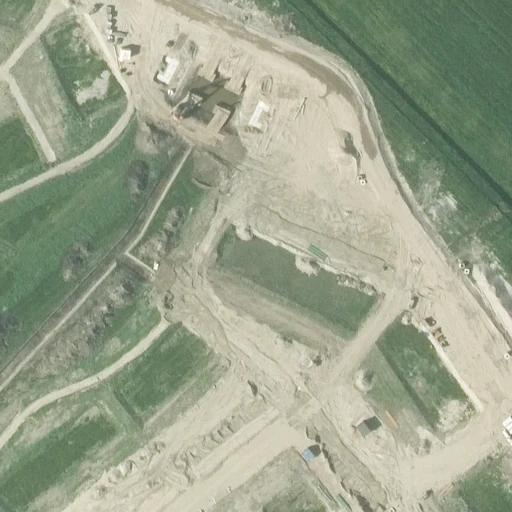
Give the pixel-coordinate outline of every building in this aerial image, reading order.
[(0,0),(0,15),(4,17),(9,0),(0,0)] [(9,0),(4,17),(26,23),(33,0),(9,0)] [(83,21),(49,38),(59,58),(93,40),(83,21)] [(93,40),(59,58),(68,76),(102,58),(93,40)] [(102,58),(68,76),(77,94),(113,76),(112,75),(111,75),(102,58)] [(24,66),(13,72),(17,79),(28,73),(24,66)] [(28,73),(17,79),(20,86),(31,81),(28,73)] [(113,76),(77,94),(87,113),(97,108),(100,112),(113,105),(111,101),(123,95),(113,76)] [(39,100),(30,105),(35,115),(45,110),(39,100)] [(45,110),(35,115),(41,126),(50,121),(45,110)] [(21,121),(1,132),(19,166),(38,156),(21,121)] [(0,177),(1,177),(0,175),(19,166),(1,132),(0,131),(0,177)] [(227,249),(222,260),(242,269),(259,233),(239,224),(233,235),(229,234),(223,247),(227,249)] [(259,233),(242,269),(262,279),(278,244),(260,235),(260,234),(259,233)] [(278,244),(262,279),(281,288),(298,253),(278,244)] [(298,253),(281,288),(301,297),(317,263),(298,253)] [(317,263),(301,297),(320,307),(337,271),(336,270),(336,271),(317,263)] [(337,271),(320,307),(339,316),(357,280),(337,271)] [(357,280),(339,316),(360,326),(377,291),(357,282),(358,281),(357,280)] [(219,290),(215,300),(225,305),(230,295),(219,290)] [(230,295),(225,305),(236,310),(240,300),(230,295)] [(258,309),(253,318),(264,323),(269,314),(258,309)] [(269,314),(264,323),(275,329),(279,319),(269,314)] [(410,317),(378,339),(392,359),(424,337),(410,317)] [(167,341),(166,342),(195,370),(212,353),(184,326),(168,342),(167,341)] [(297,327),(292,337),(303,342),(308,333),(297,327)] [(308,333),(303,342),(314,347),(318,338),(308,333)] [(424,337),(392,359),(405,377),(437,355),(424,337)] [(328,341),(322,352),(330,355),(335,344),(328,341)] [(166,342),(151,359),(179,386),(195,370),(166,342)] [(437,355),(405,377),(418,396),(450,374),(437,355)] [(151,360),(136,376),(164,403),(179,386),(151,359),(150,360),(151,360)] [(360,371),(351,378),(356,385),(365,377),(360,371)] [(450,374),(418,396),(431,415),(463,393),(450,374)] [(136,376),(119,393),(147,420),(164,403),(136,376)] [(229,386),(219,393),(226,402),(235,394),(229,386)] [(371,387),(363,393),(370,403),(378,396),(371,387)] [(219,393),(210,401),(217,409),(226,402),(219,393)] [(463,393),(431,415),(445,435),(476,413),(463,393)] [(378,396),(370,403),(377,412),(386,405),(378,396)] [(79,416),(78,417),(103,448),(121,434),(97,403),(79,417),(79,416)] [(193,415),(184,422),(190,430),(199,423),(193,415)] [(78,417),(60,431),(85,463),(103,448),(78,417)] [(184,422),(174,429),(181,438),(190,430),(184,422)] [(399,422),(391,429),(398,438),(407,432),(399,422)] [(60,433),(43,446),(67,477),(85,463),(60,431),(59,432),(60,433)] [(407,432),(398,438),(406,448),(414,441),(407,432)] [(26,458),(25,459),(50,490),(67,477),(43,446),(27,459),(26,458)] [(458,457),(439,470),(446,481),(466,468),(458,457)] [(25,459),(8,472),(33,504),(50,490),(25,459)] [(511,470),(505,460),(466,487),(467,488),(481,508),(511,485),(511,470)] [(273,462),(264,469),(270,477),(280,470),(273,462)] [(130,464),(121,472),(128,480),(137,473),(130,464)] [(264,469),(255,476),(261,485),(270,477),(264,469)] [(8,474),(0,480),(0,498),(10,511),(22,511),(33,504),(8,472),(7,473),(8,474)] [(121,472),(112,479),(119,487),(128,480),(121,472)] [(313,479),(305,486),(317,502),(326,495),(313,479)] [(511,511),(511,485),(481,508),(483,511),(511,511)] [(286,495),(285,496),(298,511),(325,511),(317,502),(305,486),(289,499),(286,495)] [(241,487),(232,494),(238,503),(248,495),(241,487)] [(95,493),(85,500),(92,508),(101,501),(95,493)] [(232,494),(223,502),(229,510),(238,503),(232,494)] [(298,511),(285,496),(269,508),(271,511),(298,511)] [(85,500),(76,507),(80,511),(87,511),(92,508),(85,500)]
